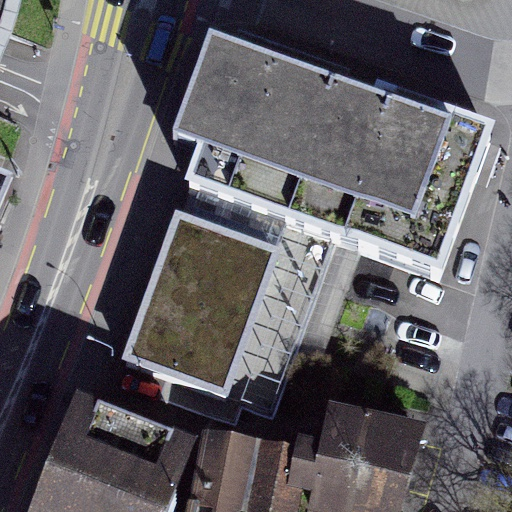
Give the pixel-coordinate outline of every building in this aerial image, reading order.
[(0,0),(0,58),(5,45),(16,9),(16,0),(0,0)] [(332,250),(441,288),(492,144),(334,89),(235,55),(210,128),(185,199),(332,250)] [(0,236),(16,198),(0,191),(0,236)] [(125,371),(272,422),(332,250),(185,199),(141,326),(125,371)] [(168,511),(187,466),(77,421),(39,511),(168,511)] [(205,511),(394,511),(409,443),(335,426),(323,481),(218,458),(205,511)]
